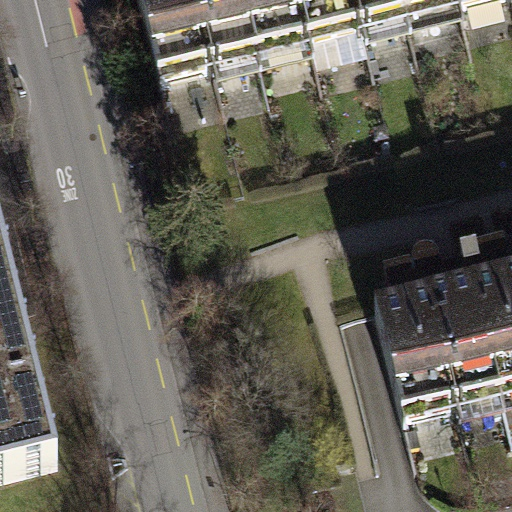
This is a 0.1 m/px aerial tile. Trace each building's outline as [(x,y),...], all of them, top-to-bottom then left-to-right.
[(316,52),(302,0),(144,0),(168,90),(316,52)] [(464,14),(460,0),(302,0),(316,52),(464,14)] [(511,0),(460,0),(464,14),(511,1),(511,0)] [(0,219),(0,499),(66,485),(0,219)] [(511,406),(511,249),(473,258),(483,297),(414,314),(406,283),(380,290),(388,320),(374,324),(402,436),(511,406)]
